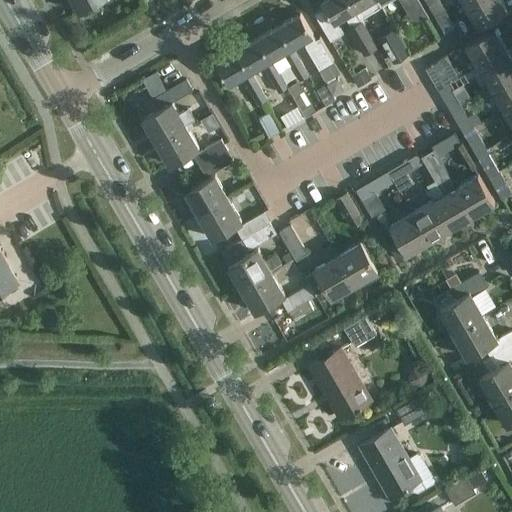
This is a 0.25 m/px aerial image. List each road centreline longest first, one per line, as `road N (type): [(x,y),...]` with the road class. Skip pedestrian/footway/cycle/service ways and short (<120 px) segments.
road 1 (tertiary): [(304,511),(59,98)]
road 2 (residential): [(412,98),(265,186),(170,31)]
road 3 (residential): [(59,98),(170,31)]
